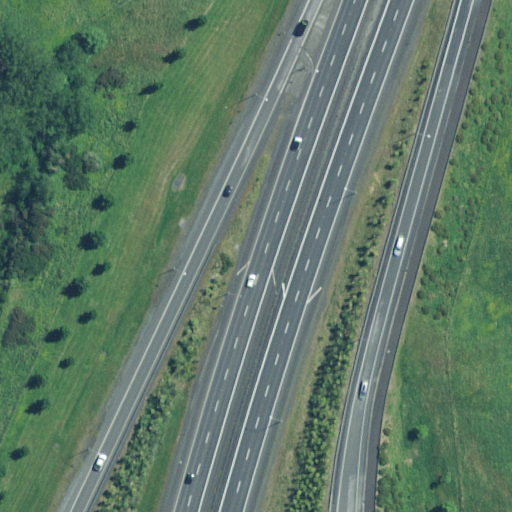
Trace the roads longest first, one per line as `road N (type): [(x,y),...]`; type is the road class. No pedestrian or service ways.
road 1 (motorway): [(77,511),(313,0)]
road 2 (motorway): [(186,511),(366,0)]
road 3 (motorway): [(400,0),(295,306),(235,511)]
road 4 (motorway): [(468,0),(371,372),(350,511)]
